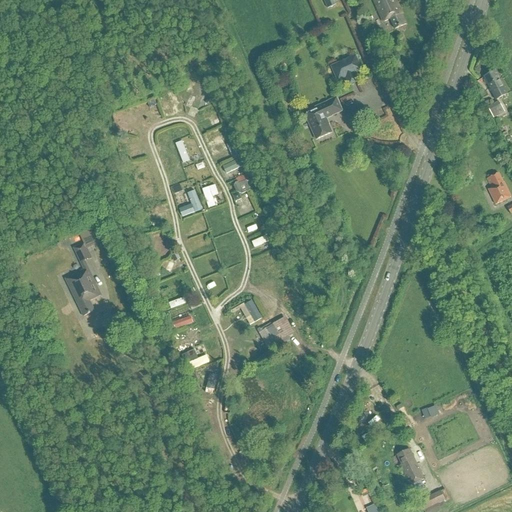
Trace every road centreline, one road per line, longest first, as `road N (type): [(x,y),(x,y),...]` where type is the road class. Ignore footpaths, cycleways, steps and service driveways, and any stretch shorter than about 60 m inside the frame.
road 1 (primary): [(295,511),(358,368),(484,0)]
road 2 (track): [(402,244),(511,457)]
